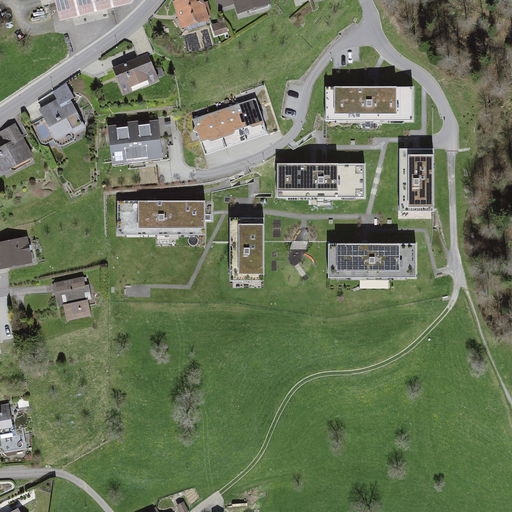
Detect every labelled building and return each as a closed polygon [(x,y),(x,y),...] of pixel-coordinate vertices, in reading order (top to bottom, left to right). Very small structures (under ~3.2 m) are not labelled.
[(58,0),(64,22),(139,4),(138,0),(58,0)] [(207,0),(184,0),(178,2),(188,31),(215,22),(207,0)] [(239,5),(242,14),(276,2),(275,0),(219,0),(224,11),(239,5)] [(114,67),(126,97),(164,82),(152,52),(114,67)] [(413,88),(324,88),(324,121),(413,121),(413,88)] [(33,116),(57,147),(92,120),(68,89),(33,116)] [(256,99),(193,119),(205,156),(268,135),(256,99)] [(153,122),(110,128),(115,164),(158,158),(153,122)] [(0,150),(0,169),(4,177),(37,159),(18,125),(3,134),(9,145),(0,150)] [(434,149),(398,150),(400,205),(436,204),(434,149)] [(366,166),(277,164),(276,197),(365,199),(366,166)] [(213,201),(120,202),(121,239),(213,238),(213,201)] [(265,220),(231,220),(230,276),(265,275),(265,220)] [(30,237),(0,243),(0,262),(3,273),(36,266),(30,237)] [(421,244),(332,245),(333,283),(421,282),(421,244)] [(89,276),(56,284),(61,308),(68,307),(72,323),(98,317),(89,276)] [(15,406),(0,409),(0,430),(19,427),(15,406)] [(28,434),(0,439),(0,441),(3,456),(31,451),(28,434)]
